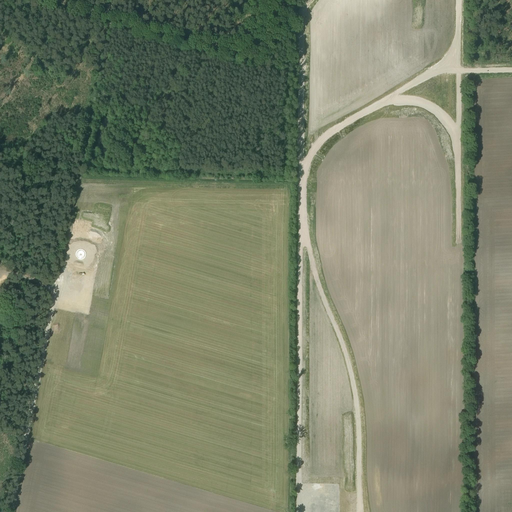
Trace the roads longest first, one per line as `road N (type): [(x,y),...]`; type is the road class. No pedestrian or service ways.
road 1 (track): [(458,71),(426,75),(351,120),(319,144),(308,166),(317,282),(346,355),(360,511)]
road 2 (track): [(11,511),(56,301)]
road 3 (track): [(56,301),(79,177)]
road 4 (track): [(511,70),(458,71),(459,0)]
